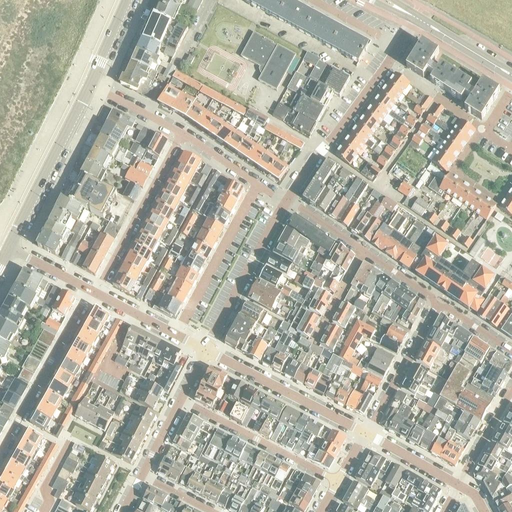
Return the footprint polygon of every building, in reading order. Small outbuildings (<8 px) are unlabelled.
[(181,5),(178,4),(170,0),(160,0),(154,14),(176,24),(179,18),(176,17),(181,5)] [(197,12),(202,0),(189,0),(186,7),(188,8),(197,12)] [(271,0),(254,0),(252,5),(265,12),(271,0)] [(271,0),(265,12),(278,20),(288,2),(283,0),(271,0)] [(291,27),(301,9),(288,2),(278,20),(291,27)] [(197,12),(188,8),(186,12),(195,16),(197,12)] [(291,27),(305,34),(315,17),(301,9),(291,27)] [(176,25),(176,24),(154,14),(151,20),(149,18),(147,22),(150,24),(143,39),(161,47),(165,49),(175,53),(187,31),(176,25)] [(305,34),(318,41),(327,24),(315,17),(305,34)] [(341,31),(327,24),(318,41),(331,49),(341,31)] [(331,49),(344,56),(354,38),(341,31),(331,49)] [(240,57),(241,57),(260,68),(259,69),(260,73),(262,74),(258,82),(276,92),(296,56),(278,46),(277,47),(273,45),(274,44),(254,33),(240,57)] [(368,46),(354,38),(344,56),(358,64),(368,46)] [(143,39),(138,51),(156,59),(159,53),(161,47),(143,39)] [(482,121),(500,92),(483,81),(475,94),(468,90),(472,84),(441,65),(437,71),(431,66),(439,53),(422,43),(406,68),(423,78),(428,71),(430,73),(427,79),(465,104),(469,97),(472,99),(465,110),(482,121)] [(173,58),(175,53),(165,49),(163,53),(173,58)] [(138,51),(132,63),(151,71),(154,65),(158,67),(160,61),(156,59),(138,51)] [(315,67),(308,80),(316,85),(326,66),(319,62),(320,60),(307,53),(303,60),(315,67)] [(157,73),(151,71),(132,63),(126,77),(124,77),(120,84),(137,92),(137,93),(141,95),(151,100),(157,103),(165,88),(158,85),(153,83),(157,73)] [(175,68),(169,65),(163,76),(169,79),(175,68)] [(329,80),(324,89),(333,95),(334,95),(339,98),(350,79),(345,76),(345,75),(343,74),(343,75),(330,68),(328,79),(329,80)] [(176,73),(173,78),(186,85),(189,80),(176,73)] [(316,85),(308,80),(296,73),(287,89),(325,110),(329,102),(330,102),(329,102),(332,97),(332,98),(332,97),(333,95),(324,89),(316,85)] [(396,74),(388,84),(402,95),(410,84),(396,74)] [(189,80),(186,85),(199,92),(202,87),(189,80)] [(394,105),(402,95),(388,84),(380,94),(394,105)] [(173,112),(183,93),(170,85),(159,105),(160,105),(173,112),(172,112),(173,112)] [(215,94),(204,88),(201,93),(212,100),(215,94)] [(279,104),(300,116),(317,125),(318,123),(318,122),(321,118),(321,117),(325,110),(287,89),(284,95),(293,100),(288,109),(279,104)] [(186,119),(196,101),(195,100),(195,99),(183,93),(173,112),(185,119),(186,119)] [(215,94),(212,100),(222,105),(225,99),(215,94)] [(373,104),(387,115),(394,105),(380,94),(373,104)] [(427,97),(422,103),(409,94),(406,98),(413,103),(424,111),(432,101),(427,97)] [(237,106),(227,100),(224,106),(234,111),(237,106)] [(196,126),(205,112),(198,107),(200,104),(196,101),(186,119),(196,126)] [(417,114),(420,117),(424,111),(413,103),(411,107),(415,109),(412,114),(415,116),(417,114)] [(315,128),(317,125),(300,116),(279,104),(272,116),(283,122),(288,113),(298,119),(293,128),(300,131),(300,132),(301,132),(302,132),(310,137),(314,129),(315,129),(315,128)] [(379,125),(387,115),(373,104),(365,115),(379,125)] [(402,104),(399,109),(405,113),(408,109),(402,104)] [(444,109),(438,105),(431,116),(440,122),(450,129),(453,125),(439,115),(444,109)] [(237,106),(234,111),(244,117),(247,111),(237,106)] [(238,130),(227,146),(237,153),(246,140),(248,137),(253,128),(255,124),(260,115),(250,110),(245,119),(252,122),(250,126),(249,126),(244,135),(238,130)] [(215,119),(205,112),(196,126),(206,132),(206,133),(206,132),(215,119)] [(111,118),(108,125),(116,130),(116,132),(124,136),(128,129),(131,130),(135,123),(114,113),(113,114),(111,113),(109,116),(111,118)] [(264,129),(269,120),(260,115),(255,124),(264,129)] [(365,115),(358,124),(372,135),(379,125),(365,115)] [(439,124),(440,122),(431,116),(431,115),(425,123),(428,125),(427,126),(431,129),(436,122),(439,124)] [(216,140),(217,139),(225,126),(227,123),(217,116),(215,119),(206,132),(216,139),(216,140)] [(412,129),(417,121),(410,116),(404,124),(412,129)] [(461,121),(453,131),(468,141),(475,131),(461,121)] [(238,130),(234,128),(227,123),(225,126),(217,139),(227,146),(226,146),(227,147),(227,146),(238,130)] [(368,140),(372,135),(358,124),(350,135),(365,145),(370,149),(374,145),(368,140)] [(396,131),(387,124),(384,128),(393,135),(396,131)] [(127,138),(124,136),(116,132),(116,130),(108,125),(105,131),(104,130),(101,136),(102,137),(101,137),(122,148),(127,138)] [(135,142),(142,145),(149,131),(138,125),(137,129),(141,131),(136,140),(133,138),(131,140),(135,142)] [(264,129),(257,125),(252,133),(256,135),(258,131),(262,133),(264,129)] [(278,130),(268,125),(265,131),(275,136),(278,130)] [(423,125),(419,131),(426,136),(428,132),(430,133),(429,135),(434,139),(437,135),(423,125)] [(398,134),(404,139),(410,131),(403,126),(398,132),(399,133),(398,134)] [(276,137),(287,143),(290,137),(279,131),(276,137)] [(446,142),(461,152),(468,141),(453,131),(446,142)] [(148,148),(156,134),(150,132),(143,145),(148,148)] [(158,136),(156,134),(148,148),(147,152),(154,156),(152,159),(157,162),(162,153),(163,151),(168,141),(163,138),(158,135),(158,136)] [(343,145),(357,155),(365,145),(350,135),(343,145)] [(253,141),(248,137),(246,140),(237,153),(237,154),(237,153),(247,160),(256,147),(261,139),(256,136),(253,141)] [(395,136),(389,145),(397,150),(403,142),(395,136)] [(412,141),(415,144),(413,147),(419,152),(425,143),(416,136),(412,141)] [(127,151),(122,148),(101,137),(99,143),(98,142),(94,148),(95,149),(95,150),(114,160),(115,161),(119,153),(124,156),(127,151)] [(287,143),(284,148),(283,150),(289,154),(293,146),(301,150),(304,145),(290,137),(287,143)] [(446,142),(439,152),(453,162),(461,152),(446,142)] [(138,157),(139,157),(143,149),(140,148),(141,147),(134,143),(129,152),(138,157)] [(349,166),(357,155),(343,145),(335,155),(349,166)] [(266,153),(256,147),(247,160),(257,166),(257,167),(266,153)] [(380,157),(388,162),(395,152),(388,147),(380,157)] [(109,168),(114,160),(95,150),(94,152),(93,151),(90,157),(91,158),(89,162),(106,171),(107,172),(109,168)] [(268,174),(277,161),(275,159),(277,156),(268,151),(266,153),(257,167),(268,174)] [(446,173),(453,162),(439,152),(432,163),(446,173)] [(179,163),(196,172),(201,162),(201,161),(201,162),(184,153),(182,157),(179,163)] [(380,157),(373,167),(380,173),(388,162),(380,157)] [(136,171),(140,164),(142,161),(138,159),(137,158),(132,167),(130,166),(129,168),(136,171)] [(316,205),(340,168),(328,160),(317,177),(316,178),(314,182),(313,183),(313,184),(303,199),(315,207),(316,205)] [(288,168),(277,161),(268,174),(279,181),(288,168)] [(84,171),(81,176),(98,185),(106,171),(89,162),(88,164),(88,163),(87,164),(86,164),(83,169),(84,170),(84,171)] [(190,182),(196,172),(179,163),(179,164),(177,167),(174,173),(173,173),(190,182)] [(143,188),(148,178),(136,171),(129,168),(123,164),(121,168),(124,170),(125,169),(129,171),(124,179),(143,188)] [(150,169),(140,164),(136,171),(148,178),(152,171),(154,167),(152,166),(150,169)] [(212,169),(206,165),(201,175),(207,178),(212,169)] [(429,167),(428,167),(428,168),(427,170),(426,170),(440,180),(441,180),(444,176),(429,166),(429,167)] [(365,178),(373,183),(380,173),(373,167),(365,178)] [(344,186),(345,185),(351,175),(340,168),(316,205),(315,207),(325,213),(338,193),(333,189),(340,179),(343,181),(340,186),(343,187),(344,186)] [(223,195),(237,203),(238,203),(244,191),(244,190),(230,183),(231,182),(214,171),(206,185),(212,189),(218,179),(228,186),(223,195)] [(168,183),(168,184),(185,192),(190,182),(173,173),(173,174),(172,177),(171,177),(171,178),(168,183)] [(445,192),(452,197),(461,182),(450,174),(443,184),(435,179),(428,188),(441,197),(445,192)] [(207,178),(201,175),(196,185),(201,188),(207,178)] [(363,183),(351,175),(345,185),(348,187),(350,183),(353,185),(345,198),(346,199),(345,201),(340,197),(328,215),(338,222),(363,183)] [(106,189),(98,185),(81,176),(74,190),(72,189),(71,189),(70,189),(69,189),(68,189),(68,190),(67,190),(67,191),(63,198),(85,210),(104,220),(117,194),(106,188),(106,189)] [(473,190),(461,182),(452,197),(463,205),(473,190)] [(355,205),(365,189),(367,186),(363,183),(338,222),(347,228),(359,210),(353,206),(354,205),(355,205)] [(124,197),(134,204),(142,190),(131,184),(124,197)] [(179,203),(185,192),(168,184),(166,187),(166,188),(163,193),(162,194),(179,203)] [(398,192),(407,198),(412,190),(403,184),(398,192)] [(199,198),(206,202),(213,190),(206,186),(199,198)] [(191,196),(196,198),(200,190),(195,187),(191,196)] [(467,207),(475,213),(485,198),(473,190),(463,205),(460,209),(464,212),(467,207)] [(162,194),(157,204),(174,213),(179,203),(162,194)] [(223,195),(216,207),(231,215),(237,203),(223,195)] [(360,237),(386,199),(381,195),(368,215),(363,212),(350,230),(360,237)] [(196,198),(191,196),(186,204),(191,207),(196,198)] [(79,222),(85,210),(63,198),(62,200),(60,199),(58,204),(59,205),(56,212),(71,220),(72,219),(77,222),(79,222)] [(199,214),(206,202),(199,198),(193,211),(199,214)] [(421,217),(424,213),(429,206),(418,198),(410,210),(421,217)] [(497,206),(485,198),(475,213),(472,217),(477,220),(480,216),(487,221),(497,206)] [(499,209),(511,217),(511,201),(507,198),(499,209)] [(384,210),(391,215),(397,206),(386,199),(360,237),(369,243),(382,224),(377,221),(384,210)] [(168,223),(174,213),(157,204),(155,208),(152,213),(151,214),(168,223)] [(203,216),(208,219),(224,227),(231,215),(216,207),(210,204),(203,216)] [(371,244),(380,250),(404,214),(400,211),(392,222),(389,221),(399,207),(397,206),(391,215),(371,244)] [(185,208),(180,216),(185,219),(189,211),(185,208)] [(56,212),(50,223),(68,232),(68,231),(66,230),(71,220),(56,212)] [(437,218),(431,213),(426,221),(433,225),(437,218)] [(146,224),(163,233),(168,223),(151,214),(152,214),(150,217),(149,218),(146,224)] [(187,222),(194,226),(198,218),(191,214),(187,222)] [(409,217),(404,214),(380,250),(389,256),(402,237),(397,234),(409,217)] [(185,219),(180,216),(176,224),(181,227),(185,219)] [(320,249),(330,256),(336,244),(295,217),(294,218),(293,217),(288,227),(320,249)] [(208,219),(202,230),(218,239),(224,227),(208,219)] [(444,233),(449,226),(448,226),(452,221),(449,219),(446,224),(439,219),(436,223),(440,226),(437,229),(444,233)] [(78,223),(79,222),(77,222),(71,234),(74,235),(80,238),(86,227),(78,223)] [(109,222),(102,235),(114,242),(121,229),(109,222)] [(187,237),(194,226),(187,222),(180,233),(187,237)] [(404,239),(391,258),(400,264),(424,228),(416,222),(413,226),(417,229),(408,242),(404,239)] [(62,243),(68,232),(50,223),(44,234),(62,243)] [(93,223),(90,229),(97,233),(100,227),(93,223)] [(141,234),(158,243),(161,237),(164,239),(166,235),(163,233),(146,224),(144,227),(144,228),(141,234)] [(444,233),(456,241),(461,233),(458,231),(458,232),(454,230),(449,226),(444,233)] [(174,228),(169,236),(174,239),(178,231),(174,228)] [(428,230),(424,228),(400,264),(409,270),(411,268),(419,256),(422,252),(417,248),(425,235),(428,230)] [(193,240),(196,241),(212,250),(218,239),(202,230),(200,233),(198,232),(193,240)] [(287,230),(279,244),(299,255),(303,257),(310,244),(292,233),(287,230)] [(467,249),(475,237),(472,234),(468,239),(461,233),(456,241),(467,249)] [(56,256),(62,243),(44,234),(38,247),(48,252),(50,253),(50,254),(51,254),(56,256)] [(135,244),(152,253),(158,243),(141,234),(139,238),(138,238),(139,238),(136,244),(135,244)] [(74,235),(69,246),(75,249),(80,238),(74,235)] [(104,260),(114,242),(102,235),(92,253),(104,260)] [(170,247),(174,239),(169,236),(165,244),(170,247)] [(422,258),(419,256),(411,268),(418,273),(416,275),(469,310),(470,308),(477,313),(485,301),(481,299),(495,279),(472,263),(463,276),(440,260),(448,247),(435,238),(422,258)] [(480,238),(469,255),(473,258),(484,241),(480,238)] [(174,244),(182,249),(185,244),(177,240),(174,244)] [(196,242),(190,253),(206,262),(212,250),(196,241),(195,242),(196,242)] [(83,242),(80,247),(88,251),(91,246),(83,242)] [(147,263),(152,253),(135,244),(133,248),(130,254),(149,265),(149,264),(147,263)] [(183,249),(182,249),(174,244),(171,252),(179,256),(183,249)] [(299,255),(279,244),(273,254),(301,268),(303,263),(296,259),(299,255)] [(330,256),(327,260),(326,262),(330,265),(327,270),(332,273),(344,250),(336,244),(330,256)] [(62,259),(68,263),(75,249),(69,246),(62,259)] [(86,255),(88,251),(80,247),(78,251),(86,255)] [(157,255),(163,259),(168,251),(163,248),(158,256),(157,255)] [(317,253),(327,260),(330,256),(320,249),(317,253)] [(354,257),(344,250),(332,273),(337,276),(339,273),(344,276),(345,273),(354,257)] [(206,262),(190,253),(188,252),(185,259),(186,259),(182,267),(198,276),(206,262)] [(95,277),(104,260),(92,253),(83,270),(85,271),(85,272),(86,272),(95,277)] [(71,264),(75,266),(80,257),(76,254),(71,264)] [(147,268),(149,265),(130,254),(128,258),(125,264),(124,264),(141,273),(145,267),(147,268)] [(159,267),(163,259),(157,255),(156,258),(157,258),(154,264),(159,267)] [(292,266),(273,256),(267,266),(286,277),(290,270),(302,277),(298,285),(310,292),(317,280),(303,272),(292,266)] [(316,258),(313,263),(323,268),(326,263),(316,258)] [(173,263),(167,259),(162,268),(168,272),(173,263)] [(304,269),(303,272),(317,280),(318,278),(320,279),(324,272),(321,271),(323,268),(313,263),(310,270),(312,271),(311,273),(304,269)] [(139,277),(141,273),(124,264),(124,265),(123,268),(122,268),(119,274),(137,284),(141,278),(139,277)] [(361,293),(373,271),(374,270),(367,266),(365,267),(364,266),(364,265),(345,300),(349,302),(356,290),(361,293)] [(146,276),(152,279),(158,269),(153,266),(148,275),(147,274),(146,276)] [(182,267),(176,279),(192,287),(198,276),(182,267)] [(304,303),(305,301),(306,299),(292,291),(284,286),(283,289),(280,287),(281,285),(279,284),(283,277),(266,268),(261,276),(262,277),(260,280),(276,289),(275,291),(286,296),(291,299),(296,302),(296,303),(302,306),(304,303)] [(155,280),(162,284),(165,277),(164,277),(166,273),(160,270),(155,280)] [(371,298),(372,297),(383,276),(373,271),(361,293),(371,298)] [(25,272),(17,288),(38,299),(43,290),(44,290),(47,284),(25,272)] [(119,274),(119,275),(117,278),(117,279),(113,285),(113,286),(129,295),(130,294),(132,294),(135,289),(133,288),(136,284),(137,285),(137,284),(119,274)] [(152,279),(146,276),(145,278),(146,278),(143,285),(148,287),(152,279)] [(391,282),(383,276),(372,297),(374,299),(373,301),(376,303),(372,311),(373,312),(380,301),(391,282)] [(172,289),(186,297),(191,287),(191,288),(192,287),(176,279),(172,277),(170,281),(175,283),(172,289)] [(485,320),(487,321),(504,296),(508,290),(511,284),(501,277),(497,283),(507,289),(503,294),(500,292),(495,300),(490,297),(477,316),(485,321),(485,320)] [(317,280),(310,292),(307,296),(327,307),(332,297),(320,291),(325,282),(320,279),(318,278),(317,280)] [(324,288),(334,294),(339,284),(329,279),(324,288)] [(157,293),(162,284),(155,280),(150,290),(157,293)] [(286,296),(275,291),(258,282),(248,300),(276,314),(279,309),(276,307),(280,300),(283,301),(286,296)] [(400,288),(391,282),(380,301),(373,312),(377,314),(378,311),(382,304),(387,307),(390,301),(391,302),(400,288)] [(141,289),(136,298),(141,301),(147,290),(140,286),(139,288),(141,289)] [(54,287),(46,303),(52,306),(60,290),(54,287)] [(41,301),(38,299),(17,288),(10,299),(28,309),(31,310),(35,302),(43,306),(38,314),(46,318),(52,306),(46,303),(41,301)] [(384,317),(391,321),(397,311),(408,293),(400,288),(391,302),(394,303),(390,310),(391,310),(389,313),(386,311),(384,317)] [(163,291),(161,295),(181,306),(186,297),(172,289),(169,294),(163,291)] [(181,307),(181,306),(161,295),(157,293),(150,290),(145,299),(144,301),(146,302),(149,304),(150,304),(152,306),(160,310),(175,318),(181,307)] [(75,299),(63,292),(52,312),(65,318),(72,305),(73,306),(75,301),(74,300),(75,299)] [(416,299),(408,293),(397,311),(391,321),(399,325),(401,321),(402,322),(407,312),(416,299)] [(321,316),(327,307),(307,296),(306,299),(305,301),(311,305),(308,310),(321,316)] [(508,299),(504,296),(487,321),(489,323),(489,324),(496,329),(509,310),(503,307),(508,299)] [(4,310),(5,310),(22,319),(28,309),(10,299),(8,303),(4,310)] [(407,312),(402,322),(406,325),(407,323),(413,326),(424,306),(423,303),(416,299),(407,312)] [(359,311),(363,313),(366,307),(357,302),(354,307),(359,310),(359,311)] [(241,314),(258,323),(262,325),(267,315),(263,313),(264,312),(247,303),(241,314)] [(295,308),(291,317),(295,319),(302,306),(296,303),(294,307),(295,308)] [(302,306),(295,319),(314,329),(320,320),(307,313),(305,315),(303,314),(307,305),(304,303),(302,306)] [(357,324),(358,322),(363,313),(359,311),(357,316),(353,314),(355,310),(343,303),(337,313),(357,324)] [(103,327),(104,326),(105,327),(107,324),(106,323),(109,316),(94,308),(88,319),(103,327)] [(0,321),(16,330),(22,319),(5,310),(0,319),(0,321)] [(498,331),(507,337),(511,329),(511,313),(510,312),(498,331)] [(345,329),(348,324),(350,326),(344,338),(341,336),(343,332),(330,326),(325,335),(345,346),(357,324),(337,313),(332,322),(345,329)] [(236,350),(242,353),(246,345),(248,346),(253,337),(256,338),(262,328),(257,325),(258,323),(241,314),(232,331),(225,344),(225,343),(225,344),(225,345),(226,344),(235,350),(236,351),(236,350)] [(287,324),(291,327),(292,324),(295,319),(291,317),(287,324)] [(433,330),(448,338),(452,340),(452,339),(453,338),(459,328),(454,325),(451,331),(446,328),(450,322),(443,317),(440,318),(433,330)] [(49,319),(45,325),(45,326),(58,333),(61,326),(49,319)] [(88,319),(82,329),(98,338),(101,339),(103,335),(100,333),(103,327),(88,319)] [(314,329),(295,319),(292,324),(299,327),(296,332),(301,334),(299,338),(301,339),(306,342),(308,338),(309,339),(314,329)] [(111,332),(116,335),(123,323),(117,320),(113,328),(108,326),(106,329),(111,332)] [(390,330),(386,337),(402,345),(408,335),(392,326),(393,325),(383,320),(380,325),(390,330)] [(16,330),(0,321),(0,341),(10,347),(18,331),(16,330)] [(374,325),(367,321),(364,326),(374,331),(374,325)] [(280,328),(288,332),(290,328),(291,327),(287,324),(283,322),(280,328)] [(338,358),(343,361),(348,363),(354,352),(362,337),(370,341),(372,337),(375,332),(374,331),(364,326),(358,322),(357,324),(345,346),(342,350),(340,355),(338,358)] [(55,337),(58,333),(45,326),(45,325),(42,323),(39,328),(43,331),(55,337)] [(130,345),(135,348),(142,333),(132,328),(122,347),(128,350),(130,345)] [(269,346),(276,335),(277,333),(269,328),(261,341),(269,346)] [(290,333),(288,332),(280,328),(277,333),(276,335),(281,338),(274,352),(269,350),(262,364),(271,369),(290,333)] [(463,352),(472,337),(459,328),(453,338),(459,342),(457,345),(456,345),(453,349),(457,352),(459,349),(463,352)] [(92,348),(98,338),(82,329),(76,340),(92,348)] [(427,341),(450,354),(453,349),(456,345),(457,345),(459,342),(453,338),(452,339),(454,340),(451,347),(445,343),(448,338),(433,330),(427,341)] [(43,331),(37,341),(49,348),(55,337),(43,331)] [(111,332),(105,342),(110,345),(116,335),(111,332)] [(152,338),(142,333),(135,348),(140,350),(137,355),(142,357),(152,338)] [(298,345),(301,339),(299,338),(292,335),(290,333),(271,369),(281,374),(291,354),(286,352),(292,340),(298,344),(298,345)] [(333,351),(335,347),(342,350),(345,346),(325,335),(320,345),(333,351)] [(402,345),(386,337),(384,336),(382,341),(372,337),(370,341),(397,355),(402,345)] [(161,343),(152,338),(142,357),(147,360),(149,355),(154,358),(161,343)] [(474,338),(463,358),(462,359),(473,367),(477,362),(481,364),(490,349),(474,338)] [(308,351),(309,352),(312,345),(306,342),(301,339),(298,345),(308,350),(308,351)] [(76,340),(71,350),(86,359),(92,348),(76,340)] [(252,349),(248,346),(246,345),(242,353),(241,353),(260,363),(269,346),(261,341),(258,340),(252,349)] [(12,348),(10,347),(0,341),(0,357),(5,361),(12,348)] [(41,363),(49,348),(37,341),(29,357),(41,363)] [(99,353),(104,355),(110,345),(105,342),(99,353)] [(161,343),(154,358),(159,360),(156,365),(161,367),(171,348),(161,343)] [(426,343),(421,353),(442,365),(446,367),(449,361),(438,355),(440,351),(426,343)] [(320,358),(321,356),(324,351),(312,345),(309,352),(320,358)] [(181,353),(171,348),(161,367),(162,368),(164,363),(173,367),(165,383),(159,379),(155,386),(168,393),(181,367),(176,364),(181,353)] [(86,359),(71,350),(65,361),(80,370),(86,359)] [(366,351),(363,357),(388,370),(394,359),(378,350),(375,355),(366,351)] [(492,368),(497,371),(498,370),(507,375),(511,367),(511,365),(511,364),(491,350),(486,359),(491,362),(489,366),(492,368)] [(330,361),(333,355),(324,351),(321,356),(330,361)] [(284,376),(294,381),(307,355),(302,352),(296,363),(292,361),(284,376)] [(99,353),(93,363),(99,366),(104,355),(99,353)] [(433,364),(440,368),(442,365),(421,353),(416,362),(430,370),(433,364)] [(308,354),(307,355),(294,381),(303,385),(311,370),(306,368),(312,356),(308,354)] [(330,361),(326,367),(314,391),(324,396),(332,381),(327,379),(334,365),(339,368),(343,361),(338,358),(333,355),(330,361)] [(454,363),(458,365),(462,359),(463,358),(458,355),(454,363)] [(22,369),(23,370),(34,376),(41,363),(29,357),(28,356),(22,369)] [(0,357),(0,371),(1,372),(2,371),(0,370),(0,367),(1,366),(6,368),(9,363),(5,361),(0,357)] [(383,380),(388,370),(363,357),(361,362),(369,366),(367,371),(383,380)] [(65,361),(59,372),(74,380),(77,381),(79,377),(77,375),(80,370),(65,361)] [(343,370),(350,373),(353,366),(348,363),(343,361),(339,368),(336,375),(339,376),(341,373),(342,373),(343,370)] [(449,372),(451,373),(453,374),(458,366),(458,365),(454,363),(453,362),(449,368),(451,369),(449,372)] [(87,374),(93,377),(99,366),(93,363),(87,374)] [(364,366),(359,363),(357,368),(353,366),(350,373),(360,378),(364,371),(362,370),(364,366)] [(305,386),(314,391),(326,367),(321,365),(317,373),(313,371),(305,386)] [(406,379),(420,387),(422,384),(431,389),(435,381),(427,376),(428,373),(414,366),(406,379)] [(481,421),(490,406),(461,389),(470,374),(458,366),(453,374),(449,382),(440,398),(445,401),(481,421)] [(492,368),(486,379),(486,380),(485,381),(500,389),(507,375),(498,370),(497,371),(492,368)] [(211,369),(200,391),(216,399),(227,377),(211,369)] [(28,387),(34,376),(23,370),(17,381),(28,387)] [(442,378),(449,382),(453,375),(446,371),(442,378)] [(74,380),(59,372),(53,382),(68,390),(74,380)] [(87,374),(82,384),(87,387),(93,377),(87,374)] [(365,382),(367,384),(369,385),(373,377),(369,374),(365,382)] [(326,397),(335,402),(346,380),(341,377),(337,384),(333,382),(326,397)] [(373,377),(369,385),(355,412),(363,417),(375,394),(370,391),(372,386),(378,390),(382,381),(373,377)] [(494,399),(500,389),(485,381),(486,380),(486,379),(482,377),(481,380),(484,382),(483,384),(474,379),(470,386),(494,399)] [(449,382),(444,380),(441,378),(432,394),(440,398),(449,382)] [(401,389),(414,397),(415,397),(417,393),(425,397),(428,391),(420,387),(406,379),(401,389)] [(16,380),(10,392),(21,398),(27,387),(16,380)] [(237,382),(233,380),(225,396),(222,402),(226,404),(229,398),(237,382)] [(351,382),(346,380),(335,402),(344,407),(352,392),(347,389),(351,382)] [(62,401),(68,390),(53,382),(47,393),(62,401)] [(239,403),(247,387),(237,382),(229,398),(239,403)] [(346,408),(355,412),(369,385),(367,384),(365,382),(358,395),(354,393),(346,408)] [(142,386),(139,391),(158,401),(163,392),(163,391),(168,393),(155,386),(149,383),(146,389),(142,386)] [(76,395),(81,398),(87,387),(82,384),(76,395)] [(239,424),(241,425),(257,393),(248,388),(241,403),(245,405),(243,410),(237,406),(232,415),(230,419),(233,420),(233,421),(239,424)] [(153,411),(158,401),(139,391),(137,396),(141,398),(139,403),(153,411)] [(217,400),(216,399),(200,391),(195,401),(212,410),(215,404),(217,400)] [(47,393),(41,403),(56,411),(62,401),(47,393)] [(267,398),(257,393),(241,425),(242,425),(241,425),(246,428),(255,410),(259,412),(267,398)] [(395,400),(402,405),(406,397),(399,393),(395,400)] [(20,399),(9,394),(4,404),(14,410),(20,399)] [(433,410),(440,398),(432,394),(426,405),(419,401),(418,402),(426,406),(433,410)] [(76,395),(70,405),(75,408),(81,398),(76,395)] [(253,431),(259,434),(275,402),(267,398),(259,412),(264,415),(259,424),(257,423),(253,431)] [(445,401),(440,398),(433,410),(437,412),(448,419),(449,418),(475,432),(480,423),(463,413),(461,418),(442,407),(445,401)] [(92,408),(88,406),(90,401),(85,399),(75,418),(85,423),(92,408)] [(222,402),(217,400),(215,404),(217,404),(214,411),(224,416),(226,411),(229,406),(226,404),(222,402)] [(286,408),(275,402),(259,434),(269,439),(272,434),(268,432),(274,421),(278,423),(286,408)] [(426,406),(418,402),(415,406),(423,411),(426,406)] [(35,413),(51,422),(56,411),(41,403),(35,413)] [(120,403),(117,409),(128,414),(122,411),(125,406),(120,403)] [(0,417),(8,422),(14,410),(4,404),(2,407),(0,406),(0,417)] [(92,408),(85,423),(95,428),(104,409),(95,404),(92,408)] [(383,427),(382,427),(387,430),(398,411),(400,408),(393,404),(381,424),(382,424),(383,427)] [(64,416),(69,419),(75,408),(70,405),(64,416)] [(437,412),(433,410),(426,406),(423,411),(430,415),(425,422),(424,422),(423,425),(424,425),(422,429),(417,426),(408,441),(418,447),(437,412)] [(404,414),(398,411),(387,430),(397,435),(410,411),(412,409),(408,407),(404,414)] [(109,411),(104,409),(95,428),(105,433),(112,418),(107,416),(109,411)] [(114,414),(116,415),(119,417),(120,414),(126,417),(128,414),(117,409),(114,414)] [(151,426),(156,416),(142,409),(139,414),(134,412),(132,417),(151,426)] [(283,427),(287,428),(295,413),(287,409),(271,440),(275,443),(283,427)] [(232,415),(226,411),(224,416),(230,419),(232,415)] [(410,411),(397,435),(407,440),(415,425),(411,423),(416,414),(410,411)] [(418,447),(428,452),(436,437),(431,434),(439,420),(446,424),(448,419),(437,412),(418,447)] [(35,413),(30,423),(47,433),(49,428),(48,427),(51,422),(35,413)] [(302,416),(295,413),(287,428),(290,430),(285,438),(284,437),(280,445),(286,448),(302,416)] [(511,415),(508,414),(503,423),(511,427),(511,415)] [(64,416),(58,426),(63,429),(69,419),(64,416)] [(188,416),(184,423),(200,431),(202,432),(203,429),(206,431),(208,426),(188,416)] [(301,436),(303,432),(309,420),(302,416),(286,448),(291,451),(294,445),(293,444),(299,435),(301,436)] [(134,424),(131,428),(146,436),(151,426),(132,417),(129,421),(134,424)] [(448,419),(446,424),(444,427),(449,430),(452,425),(456,427),(454,430),(457,432),(457,434),(470,441),(475,432),(449,418),(448,419)] [(312,437),(321,441),(325,433),(323,432),(325,428),(309,420),(303,432),(312,437)] [(200,431),(184,423),(180,430),(196,438),(200,431)] [(511,442),(511,430),(502,425),(497,434),(511,442)] [(53,436),(58,439),(63,429),(58,426),(53,436)] [(211,437),(214,429),(210,427),(206,434),(211,437)] [(440,459),(449,443),(455,433),(449,430),(444,427),(441,432),(445,435),(446,431),(448,432),(442,442),(439,440),(431,454),(440,459)] [(122,436),(141,445),(146,436),(131,428),(129,433),(124,431),(122,436)] [(28,430),(22,441),(39,450),(43,452),(45,448),(40,445),(43,439),(28,430)] [(202,441),(196,438),(180,430),(176,437),(192,446),(194,442),(200,445),(198,448),(203,451),(207,444),(202,441)] [(214,449),(216,450),(224,434),(218,431),(204,456),(209,459),(214,449)] [(334,461),(340,451),(324,443),(319,451),(317,450),(318,447),(314,444),(312,446),(308,443),(312,437),(303,432),(301,436),(298,442),(334,461)] [(325,433),(321,441),(324,443),(340,451),(345,441),(344,438),(333,432),(331,437),(325,433)] [(206,434),(202,441),(207,444),(211,437),(206,434)] [(231,438),(224,434),(216,450),(220,452),(215,461),(219,463),(231,438)] [(511,449),(511,442),(497,434),(492,443),(508,452),(510,448),(511,449)] [(124,443),(122,448),(136,455),(141,445),(122,436),(120,441),(124,443)] [(197,448),(192,446),(176,437),(172,446),(192,456),(197,448)] [(229,462),(231,457),(239,442),(231,438),(219,463),(223,465),(225,460),(229,462)] [(34,461),(39,450),(22,441),(16,451),(32,460),(34,461)] [(454,446),(449,443),(440,459),(455,468),(468,445),(460,441),(459,443),(456,441),(454,446)] [(246,445),(239,442),(231,457),(235,459),(230,469),(233,470),(246,445)] [(329,470),(334,461),(298,442),(293,452),(299,455),(302,450),(307,452),(306,454),(308,455),(309,454),(310,454),(307,459),(329,470)] [(58,447),(53,444),(47,455),(52,457),(58,447)] [(70,454),(78,458),(76,457),(79,453),(83,455),(86,450),(75,444),(70,454)] [(507,468),(506,468),(509,470),(511,466),(511,464),(511,456),(491,444),(485,456),(497,463),(501,457),(508,461),(505,467),(507,468)] [(253,449),(246,445),(233,470),(238,473),(240,467),(243,469),(245,465),(253,449)] [(169,452),(179,457),(182,453),(171,447),(169,452)] [(112,455),(131,465),(136,455),(122,448),(119,452),(115,450),(112,455)] [(198,448),(193,458),(198,461),(200,456),(203,451),(198,448)] [(260,453),(253,449),(245,465),(249,467),(245,475),(248,477),(260,453)] [(32,460),(16,451),(10,462),(26,470),(28,471),(30,467),(28,466),(32,460)] [(364,465),(388,478),(395,466),(391,463),(385,474),(380,471),(386,460),(381,457),(371,452),(364,465)] [(179,457),(188,462),(191,458),(182,453),(179,457)] [(267,457),(260,453),(248,477),(247,480),(244,485),(251,489),(254,484),(251,483),(257,471),(260,473),(267,457)] [(168,480),(176,464),(174,462),(174,461),(171,459),(172,457),(168,454),(157,474),(168,480)] [(47,455),(41,465),(46,468),(52,457),(47,455)] [(115,465),(96,455),(94,459),(92,458),(89,464),(110,475),(115,465)] [(200,456),(198,461),(201,463),(207,466),(208,467),(211,462),(200,456)] [(509,470),(506,468),(504,473),(494,468),(497,463),(485,456),(478,467),(497,478),(503,481),(506,475),(509,470)] [(259,483),(263,485),(275,460),(267,457),(260,473),(263,475),(259,483)] [(187,469),(179,485),(187,489),(201,463),(198,461),(193,458),(191,458),(188,462),(194,465),(191,471),(187,469)] [(65,464),(75,469),(77,467),(78,464),(68,459),(65,464)] [(282,464),(275,460),(263,485),(267,487),(271,479),(274,480),(282,464)] [(26,470),(10,462),(4,472),(35,489),(40,478),(35,475),(30,483),(24,478),(22,477),(26,470)] [(211,462),(208,467),(211,468),(215,470),(218,465),(211,462)] [(195,493),(203,477),(199,475),(202,469),(205,471),(207,466),(201,463),(187,489),(195,493)] [(73,475),(75,469),(65,464),(62,469),(73,475)] [(105,484),(110,475),(89,464),(91,465),(86,475),(105,484)] [(185,468),(176,464),(168,480),(177,484),(185,468)] [(290,469),(282,464),(274,480),(278,482),(275,488),(279,490),(290,469)] [(40,478),(46,468),(41,465),(35,475),(40,478)] [(225,469),(218,465),(215,470),(216,471),(222,474),(225,469)] [(356,479),(370,487),(372,488),(377,478),(386,483),(388,478),(364,465),(363,465),(356,479)] [(395,466),(388,478),(386,483),(385,484),(395,489),(405,471),(395,466)] [(495,482),(497,478),(478,467),(473,476),(474,479),(483,484),(492,500),(501,485),(495,482)] [(205,473),(203,477),(195,493),(202,497),(210,481),(214,474),(216,471),(215,470),(211,468),(208,475),(205,473)] [(222,474),(223,475),(230,478),(232,473),(225,469),(222,474)] [(216,471),(214,474),(217,476),(214,483),(210,481),(202,497),(210,501),(218,485),(220,481),(223,475),(222,474),(216,471)] [(35,489),(4,472),(0,479),(0,483),(14,491),(20,481),(23,483),(22,485),(26,487),(27,485),(29,486),(23,496),(29,499),(35,489)] [(232,473),(230,478),(231,479),(237,482),(240,476),(232,473)] [(409,485),(414,488),(418,490),(423,482),(408,473),(402,482),(400,486),(403,487),(402,489),(405,491),(409,485)] [(300,474),(296,482),(316,492),(321,484),(300,474)] [(86,487),(100,494),(105,484),(86,475),(84,480),(88,482),(86,487)] [(223,475),(220,481),(223,483),(220,487),(218,485),(210,501),(218,505),(231,479),(230,478),(223,475)] [(511,483),(506,475),(503,481),(502,483),(507,493),(493,501),(499,511),(511,503),(511,483)] [(247,480),(240,476),(237,482),(239,483),(244,485),(247,480)] [(55,483),(67,489),(70,484),(58,478),(55,483)] [(237,482),(231,479),(218,505),(225,509),(233,494),(233,493),(230,491),(233,485),(237,487),(239,483),(237,482)] [(286,485),(312,499),(316,492),(296,482),(293,480),(292,483),(288,481),(286,485)] [(414,488),(411,493),(418,497),(419,495),(425,499),(427,497),(436,502),(441,492),(423,482),(418,490),(414,488)] [(0,497),(8,502),(9,500),(10,501),(12,498),(11,497),(14,491),(0,483),(0,497)] [(54,497),(61,501),(67,489),(55,483),(52,488),(57,491),(54,497)] [(382,511),(386,507),(389,501),(383,497),(379,504),(366,497),(369,491),(354,483),(348,493),(376,509),(382,511)] [(95,504),(100,494),(86,487),(82,484),(79,489),(76,494),(95,504)] [(251,489),(252,489),(257,492),(259,493),(261,488),(254,484),(251,489)] [(290,492),(288,496),(308,506),(312,499),(286,485),(284,488),(290,492)] [(150,488),(144,501),(165,511),(182,511),(185,506),(150,488)] [(259,493),(262,494),(266,497),(268,492),(261,488),(259,493)] [(228,511),(230,511),(240,511),(251,491),(246,489),(241,499),(236,497),(228,511)] [(252,489),(251,491),(240,511),(252,511),(255,507),(251,504),(257,492),(252,489)] [(379,495),(383,497),(389,501),(391,497),(392,496),(382,490),(379,495)] [(268,492),(266,497),(268,498),(276,502),(279,497),(268,492)] [(76,506),(86,511),(90,511),(95,504),(76,494),(76,495),(72,493),(70,497),(78,501),(76,506)] [(301,511),(304,511),(308,506),(288,496),(283,493),(281,498),(283,499),(282,501),(284,502),(284,503),(289,506),(289,505),(301,511)] [(382,511),(376,509),(348,493),(343,503),(357,511),(360,506),(370,511),(373,511),(374,511),(375,511),(374,511),(382,511)] [(411,506),(421,511),(429,511),(436,502),(427,497),(425,499),(419,495),(418,497),(411,493),(408,497),(414,501),(411,506)] [(255,507),(252,511),(263,511),(264,510),(262,509),(268,498),(266,497),(262,494),(255,507)] [(18,501),(16,506),(17,506),(17,507),(23,510),(29,499),(23,496),(20,502),(18,501)] [(0,510),(2,511),(8,502),(0,497),(0,510)] [(394,501),(395,499),(391,497),(389,501),(386,507),(391,510),(394,511),(417,511),(412,509),(410,511),(406,511),(402,509),(402,508),(394,504),(395,502),(394,501)] [(137,511),(161,511),(143,502),(137,511)] [(511,511),(511,503),(499,511),(498,511),(511,511)]
